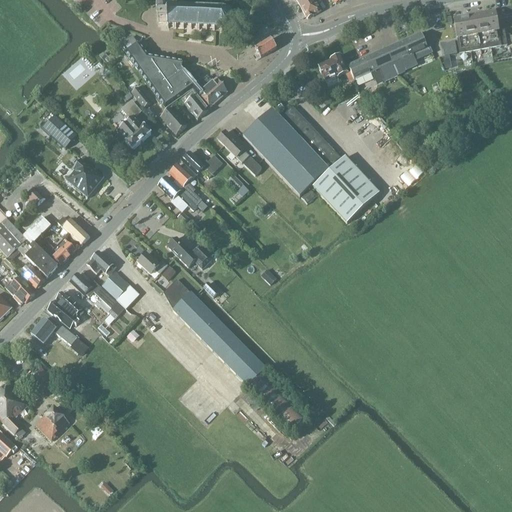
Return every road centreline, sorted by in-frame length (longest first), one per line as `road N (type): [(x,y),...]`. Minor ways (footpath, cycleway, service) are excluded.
road 1 (tertiary): [(0,344),(183,151),(284,62),(291,36)]
road 2 (tertiary): [(291,36),(436,0)]
